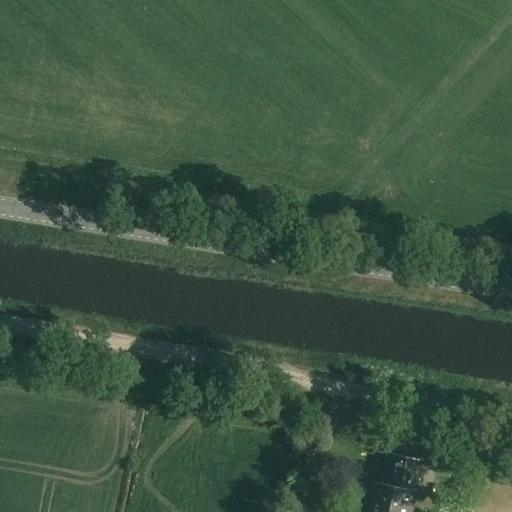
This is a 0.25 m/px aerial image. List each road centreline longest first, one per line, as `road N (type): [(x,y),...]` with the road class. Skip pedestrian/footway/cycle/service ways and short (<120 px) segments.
road 1 (tertiary): [(511,288),(0,206)]
road 2 (track): [(278,371),(0,325)]
road 3 (unclassified): [(511,417),(278,371)]
